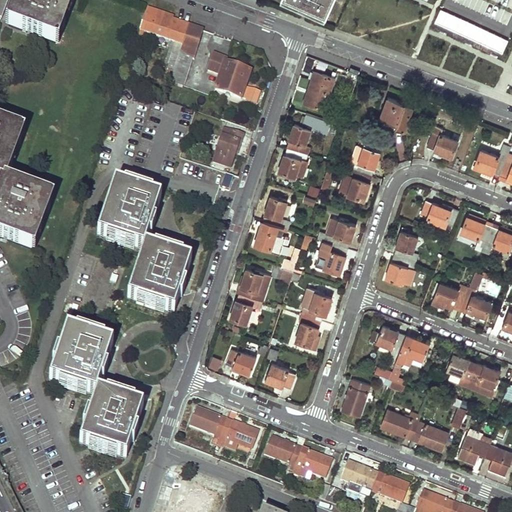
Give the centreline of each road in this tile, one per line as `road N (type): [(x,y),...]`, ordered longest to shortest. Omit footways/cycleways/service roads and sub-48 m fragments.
road 1 (residential): [(297,32),(186,375)]
road 2 (residential): [(359,293),(398,177),(426,171),(511,205)]
road 3 (tertiary): [(511,113),(297,32)]
road 4 (residential): [(511,499),(313,424)]
road 5 (residential): [(511,352),(359,293)]
road 6 (residential): [(359,293),(313,424)]
road 7 (residential): [(313,424),(186,375)]
